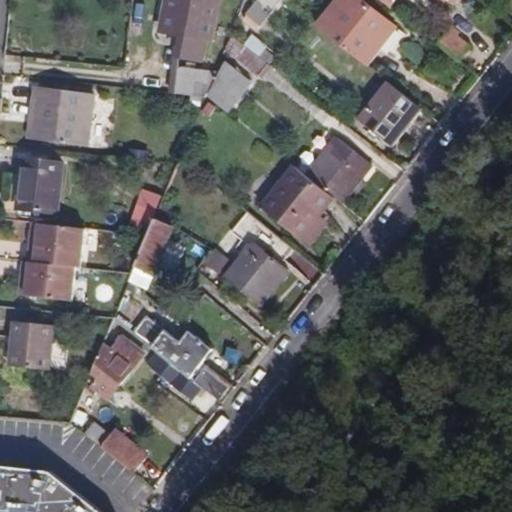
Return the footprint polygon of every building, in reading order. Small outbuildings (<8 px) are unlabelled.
[(171,0),(165,33),(172,34),(181,35),(177,55),(181,55),(199,59),(203,41),(211,42),(220,0),(171,0)] [(282,0),(259,0),(245,18),(251,22),(255,19),(263,24),(282,0)] [(338,0),(318,25),(366,63),(394,28),(358,0),(338,0)] [(440,47),(462,64),(472,49),(451,32),(440,47)] [(172,34),(166,93),(176,94),(179,70),(181,55),(177,55),(181,35),(172,34)] [(257,76),(267,64),(231,35),(225,51),(257,76)] [(215,75),(207,95),(227,111),(249,83),(225,64),(218,78),(215,75)] [(176,94),(206,98),(207,95),(215,75),(179,70),(176,94)] [(394,148),(424,109),(390,83),(360,122),(394,148)] [(42,92),(41,110),(45,110),(42,144),(88,149),(94,98),(42,92)] [(45,110),(41,110),(37,143),(42,144),(45,110)] [(334,197),(340,203),(371,164),(337,138),(308,176),(334,197)] [(26,161),(22,209),(60,214),(66,164),(26,161)] [(308,176),(296,167),(283,183),(289,187),(268,212),(302,239),(318,218),(334,197),(308,176)] [(289,187),(283,183),(263,208),(268,212),(289,187)] [(132,231),(149,236),(162,198),(146,192),(132,231)] [(327,225),(318,218),(302,239),(311,246),(327,225)] [(155,276),(176,228),(157,220),(138,269),(155,276)] [(84,265),(88,229),(40,224),(38,243),(36,243),(34,260),(24,259),(22,275),(24,275),(22,294),(73,299),(77,265),(84,265)] [(261,307),(289,272),(255,245),(227,281),(261,307)] [(159,353),(159,354),(166,360),(172,352),(166,347),(176,333),(187,342),(200,327),(188,317),(182,325),(139,292),(118,319),(124,324),(159,353)] [(119,332),(124,324),(118,319),(116,318),(112,328),(119,332)] [(11,365),(48,369),(53,325),(16,320),(11,365)] [(104,348),(89,381),(93,384),(87,392),(93,396),(98,390),(115,403),(124,392),(118,388),(143,355),(121,338),(109,352),(104,348)] [(198,404),(208,393),(166,360),(159,354),(150,366),(198,404)] [(102,450),(134,476),(148,458),(115,433),(102,450)] [(0,511),(97,511),(53,477),(0,469),(0,511)]
